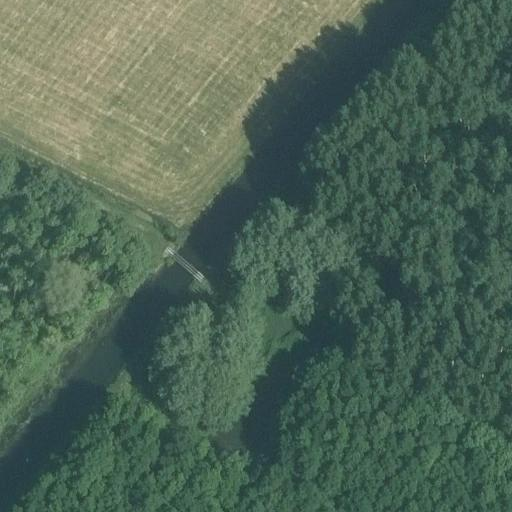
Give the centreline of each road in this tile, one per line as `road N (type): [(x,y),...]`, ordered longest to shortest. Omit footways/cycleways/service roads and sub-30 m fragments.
road 1 (track): [(202,281),(438,0)]
road 2 (track): [(98,411),(202,281)]
road 3 (track): [(98,411),(21,511)]
